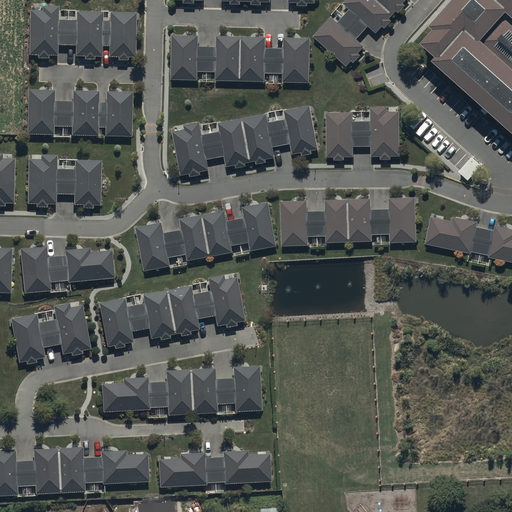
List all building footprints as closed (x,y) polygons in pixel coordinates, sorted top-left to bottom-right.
[(376,32),(392,16),(376,0),(345,0),(345,1),(353,9),(369,25),(376,32)] [(376,0),(392,16),(408,0),(376,0)] [(511,0),(458,0),(433,29),(437,33),(425,47),(439,59),(435,63),(511,131),(511,0)] [(56,10),(32,9),(31,54),(54,54),(55,43),(55,22),(56,10)] [(353,9),(340,22),(356,38),(369,25),(353,9)] [(99,10),(77,10),(76,22),(76,44),(75,54),(98,55),(98,45),(99,23),(99,10)] [(134,12),(110,11),(110,23),(109,46),(109,55),(133,56),(134,12)] [(332,15),(314,32),(345,64),(363,46),(356,38),(340,22),(332,15)] [(76,22),(55,22),(55,43),(76,44),(76,22)] [(110,23),(99,23),(98,45),(109,46),(110,23)] [(198,36),(173,35),(171,78),(196,79),(197,69),(198,46),(198,36)] [(215,79),(238,80),(240,37),(217,36),(216,47),(215,70),(215,79)] [(283,47),(282,71),(282,80),(307,81),(309,37),(283,36),(283,47)] [(265,38),(240,37),(238,80),(263,81),(263,70),(264,46),(265,38)] [(216,47),(198,46),(197,69),(215,70),(216,47)] [(283,47),(264,46),(263,70),(282,71),(283,47)] [(51,91),(28,90),(26,135),(50,136),(50,124),(51,103),(51,91)] [(95,92),(72,91),(72,103),(71,125),(71,136),(94,136),(94,126),(95,104),(95,92)] [(130,93),(106,92),(105,104),(105,127),(104,136),(129,137),(130,93)] [(72,103),(51,103),(50,124),(71,125),(72,103)] [(284,118),(288,142),(290,150),(315,145),(307,103),(282,107),(284,118)] [(105,104),(95,104),(94,126),(105,127),(105,104)] [(328,113),(327,158),(335,158),(335,161),(345,162),(345,158),(354,158),(354,147),(372,147),(372,157),(382,157),(382,160),(391,161),(391,157),(400,158),(401,113),(388,113),(388,109),(372,108),(372,123),(353,123),(353,114),(328,113)] [(264,113),(240,118),(248,161),(272,156),(270,145),(266,122),(264,113)] [(225,165),(248,161),(240,118),(217,122),(219,133),(223,156),(225,165)] [(284,118),(266,122),(270,145),(288,142),(284,118)] [(199,127),(174,132),(182,175),(207,170),(205,159),(201,137),(199,127)] [(219,133),(201,137),(205,159),(223,156),(219,133)] [(0,206),(5,207),(5,203),(14,204),(14,160),(4,160),(4,156),(0,155),(0,206)] [(30,161),(29,205),(37,205),(37,208),(48,208),(48,205),(57,205),(57,196),(75,196),(75,206),(84,206),(84,209),(93,209),(93,207),(101,207),(101,162),(76,161),(76,171),(57,170),(57,157),(43,156),(43,161),(30,161)] [(282,202),(283,246),(309,246),(309,237),(326,237),(326,243),(372,242),(372,235),(390,235),(390,243),(416,242),(415,198),(389,199),(389,210),(372,210),(372,200),(325,201),(325,212),(307,212),(307,202),(282,202)] [(137,228),(146,271),(170,266),(169,258),(187,254),(188,261),(233,252),(232,246),(250,242),(251,251),(277,245),(268,204),(243,209),(245,218),(227,222),(225,212),(181,219),(183,229),(164,233),(162,224),(137,228)] [(432,218),(426,245),(471,254),(471,252),(490,256),(490,258),(511,262),(511,229),(496,227),(495,232),(477,228),(478,222),(454,217),(453,222),(432,218)] [(20,249),(24,294),(50,291),(49,283),(68,280),(68,283),(114,279),(112,252),(90,254),(90,249),(65,251),(66,257),(48,258),(47,247),(20,249)] [(0,294),(11,295),(11,250),(0,249),(0,294)] [(100,304),(107,348),(115,347),(115,350),(124,348),(124,345),(133,343),(131,333),(149,330),(151,340),(160,338),(160,341),(170,339),(170,337),(180,335),(181,338),(190,336),(189,333),(199,332),(197,320),(214,317),(216,328),(226,326),(227,329),(237,328),(236,324),(245,322),(237,279),(224,281),(224,277),(208,279),(210,292),(192,295),(191,288),(143,296),(145,304),(126,307),(125,299),(100,304)] [(11,320),(19,364),(27,362),(27,365),(37,363),(36,360),(45,359),(44,349),(61,345),(63,355),(72,353),(72,356),(82,355),(81,352),(91,350),(83,306),(72,308),(71,304),(54,307),(56,321),(38,324),(37,315),(11,320)] [(101,387),(103,414),(150,412),(149,409),(168,408),(168,417),(217,415),(217,406),(235,405),(236,414),(262,413),(260,368),(233,370),(234,380),(216,381),(215,370),(167,373),(167,384),(148,384),(148,379),(123,381),(124,386),(101,387)] [(16,452),(0,453),(0,497),(19,497),(19,488),(36,487),(37,495),(86,494),(86,484),(103,483),(103,485),(150,484),(149,455),(127,456),(127,453),(103,454),(103,458),(83,458),(83,450),(35,451),(36,462),(16,463),(16,452)] [(160,462),(160,488),(207,486),(207,485),(225,484),(225,486),(270,484),(269,456),(250,457),(249,451),(224,452),(224,460),(206,460),(205,455),(180,456),(181,462),(160,462)] [(173,511),(173,503),(139,505),(139,511),(173,511)]
